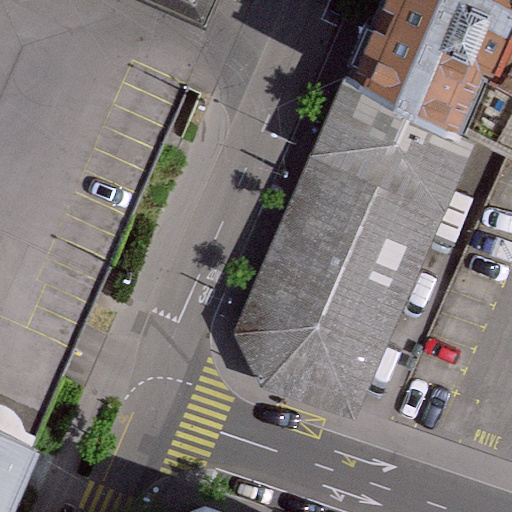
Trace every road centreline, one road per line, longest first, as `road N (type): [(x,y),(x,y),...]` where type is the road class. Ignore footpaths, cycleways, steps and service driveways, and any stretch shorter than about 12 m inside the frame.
road 1 (residential): [(145,405),(318,0)]
road 2 (residential): [(145,405),(450,511)]
